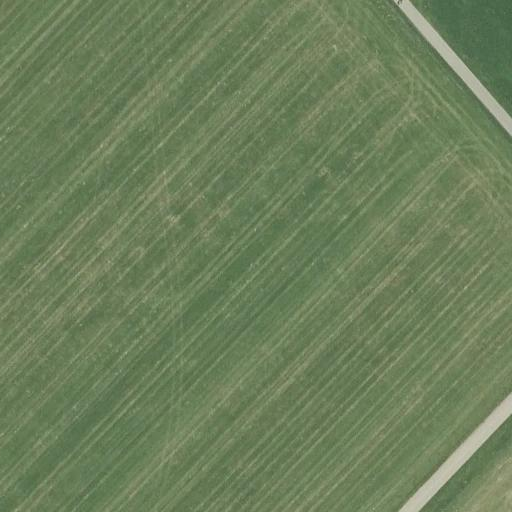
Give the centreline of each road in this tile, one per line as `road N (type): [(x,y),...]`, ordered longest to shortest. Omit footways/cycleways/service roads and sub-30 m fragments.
road 1 (track): [(396,0),(511,132)]
road 2 (track): [(511,404),(409,511)]
